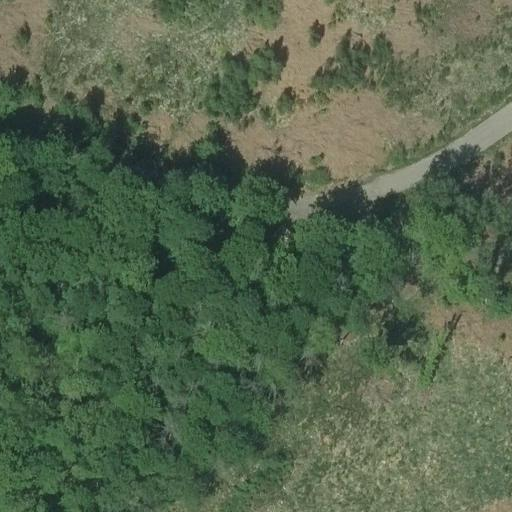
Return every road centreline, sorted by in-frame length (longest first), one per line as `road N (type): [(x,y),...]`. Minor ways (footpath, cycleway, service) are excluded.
road 1 (track): [(0,143),(294,210),(414,178),(511,116)]
road 2 (track): [(294,210),(511,257)]
